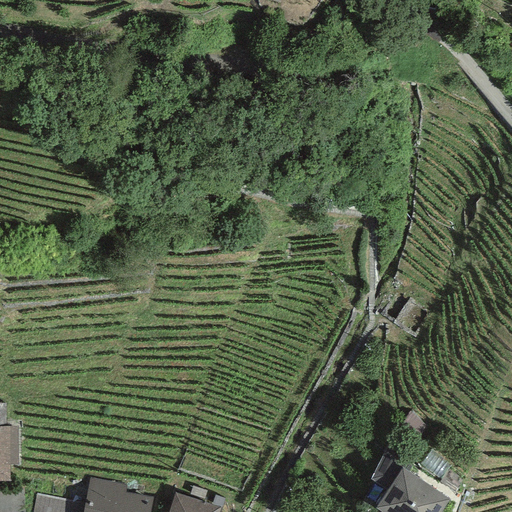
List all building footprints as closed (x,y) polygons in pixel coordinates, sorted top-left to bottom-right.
[(0,400),(0,417),(8,417),(9,401),(0,400)] [(18,422),(0,420),(0,477),(16,478),(18,422)] [(434,511),(446,494),(404,466),(378,505),(388,511),(434,511)] [(150,511),(155,488),(90,476),(83,511),(150,511)] [(217,511),(220,504),(175,490),(168,511),(217,511)] [(71,511),(74,499),(42,493),(38,511),(71,511)]
